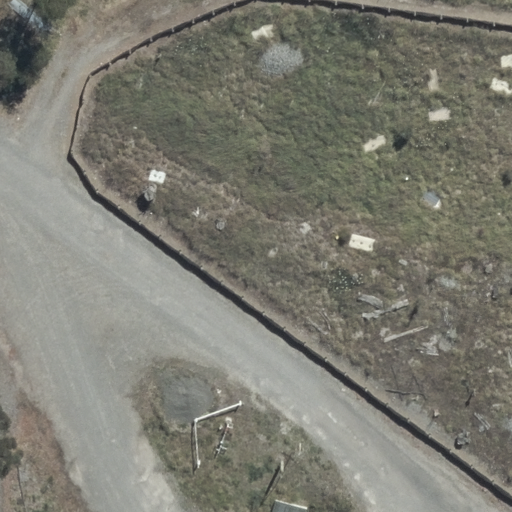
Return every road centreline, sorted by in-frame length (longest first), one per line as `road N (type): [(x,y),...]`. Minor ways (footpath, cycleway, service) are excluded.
road 1 (track): [(406,511),(403,490),(314,375),(135,241),(0,156)]
road 2 (track): [(0,124),(84,50),(174,0)]
